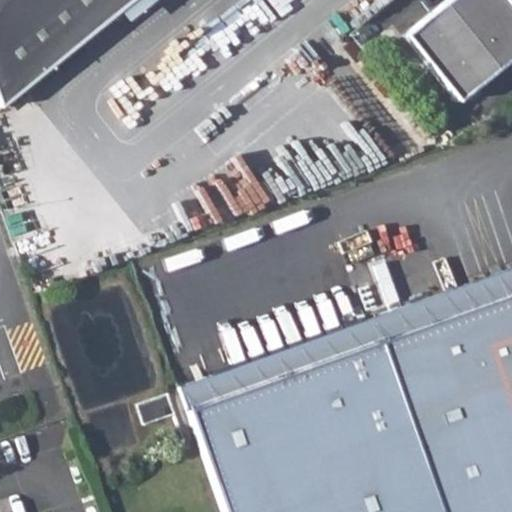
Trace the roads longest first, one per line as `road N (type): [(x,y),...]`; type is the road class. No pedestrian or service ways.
road 1 (unknown): [(511,162),(236,261)]
road 2 (unknown): [(146,137),(165,164),(192,180),(243,166),(362,109)]
